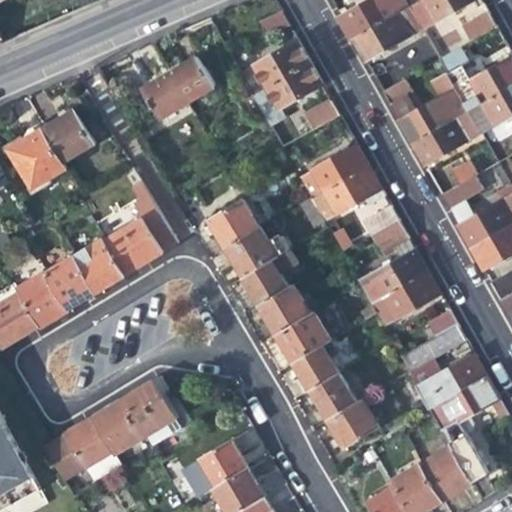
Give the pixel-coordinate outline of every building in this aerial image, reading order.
[(0,0),(0,43),(8,40),(0,26),(0,1),(1,0),(0,0)] [(392,0),(371,0),(341,17),(347,27),(354,39),(397,14),(399,13),(392,0)] [(392,0),(399,13),(410,7),(406,0),(392,0)] [(422,0),(410,7),(423,29),(474,0),(422,0)] [(399,13),(397,14),(410,36),(423,29),(410,7),(399,13)] [(269,37),(289,26),(281,11),(258,24),(266,36),(269,37)] [(471,42),(497,27),(489,13),(463,27),(471,42)] [(366,61),(410,36),(397,14),(354,39),(360,50),(366,61)] [(243,72),(255,94),(309,62),(303,52),(297,41),(243,72)] [(440,59),(447,73),(448,74),(469,62),(460,48),(440,59)] [(188,64),(173,72),(190,101),(217,85),(201,56),(188,64)] [(511,58),(457,90),(469,112),(483,105),(511,87),(511,58)] [(315,71),(309,62),(255,94),(267,115),(322,84),(315,71)] [(162,118),(190,101),(173,72),(162,79),(153,84),(145,89),(162,118)] [(406,132),(413,145),(469,112),(457,90),(451,80),(448,74),(447,73),(434,80),(444,98),(401,122),(406,132)] [(405,79),(383,91),(391,105),(413,92),(405,79)] [(495,126),(511,115),(511,87),(483,105),(495,126)] [(324,124),(340,116),(331,101),(315,110),(324,124)] [(64,116),(45,128),(64,162),(96,143),(75,109),(64,116)] [(481,133),(469,112),(413,145),(418,152),(425,165),(481,133)] [(67,168),(64,162),(45,128),(28,138),(10,150),(33,188),(67,168)] [(302,176),(313,197),(314,199),(369,168),(362,156),(356,146),(302,176)] [(452,173),(459,185),(474,177),(477,176),(469,163),(452,173)] [(326,220),(364,198),(381,189),(377,182),(369,168),(314,199),(326,220)] [(483,191),(474,177),(459,185),(442,195),(450,209),(483,191)] [(496,192),(502,202),(511,218),(511,188),(510,184),(496,192)] [(385,196),(381,189),(364,198),(369,207),(385,196)] [(315,226),(326,220),(314,199),(313,197),(303,203),(315,226)] [(219,233),(228,248),(260,229),(244,200),(211,219),(219,233)] [(511,218),(502,202),(460,227),(465,236),(472,248),(511,224),(511,218)] [(365,221),(373,234),(398,220),(390,206),(365,221)] [(144,218),(106,240),(127,275),(150,261),(165,252),(144,218)] [(409,240),(398,220),(373,234),(384,254),(409,240)] [(484,270),(511,253),(511,224),(472,248),(478,260),(484,270)] [(263,227),(260,229),(228,248),(235,261),(244,276),(273,260),(280,256),(291,250),(283,236),(272,243),(263,227)] [(345,227),(333,230),(339,250),(351,246),(345,227)] [(105,237),(75,255),(97,292),(113,283),(127,275),(106,240),(105,237)] [(415,250),(371,274),(384,297),(428,272),(419,258),(415,250)] [(75,255),(47,272),(69,309),(85,300),(97,292),(75,255)] [(290,288),(273,260),(244,276),(252,289),(261,304),(290,288)] [(511,271),(491,283),(501,300),(511,293),(511,271)] [(18,289),(20,292),(40,326),(57,316),(69,309),(47,272),(18,289)] [(433,281),(428,272),(384,297),(373,303),(378,313),(385,325),(440,294),(433,281)] [(360,281),(373,303),(384,297),(371,274),(360,281)] [(294,285),(290,288),(261,304),(268,316),(278,333),(310,314),(294,285)] [(0,349),(28,333),(40,326),(20,292),(0,303),(0,349)] [(511,293),(501,300),(509,315),(511,313),(511,293)] [(315,311),(310,314),(278,333),(286,346),(295,361),(330,341),(332,339),(315,311)] [(429,323),(436,336),(457,325),(450,311),(429,323)] [(466,340),(457,325),(436,336),(420,346),(403,356),(411,370),(466,340)] [(336,352),(330,341),(295,361),(304,377),(312,390),(340,373),(330,356),(336,352)] [(431,379),(443,401),(487,377),(480,366),(474,354),(431,379)] [(358,403),(340,373),(312,390),(317,399),(330,420),(358,403)] [(161,394),(168,389),(161,376),(153,380),(161,394)] [(493,389),(487,377),(443,401),(432,407),(434,412),(446,432),(453,446),(474,482),(490,472),(478,452),(467,434),(473,431),(475,427),(475,424),(470,415),(499,399),(493,389)] [(420,386),(432,407),(443,401),(431,379),(420,386)] [(161,394),(153,380),(141,388),(122,399),(144,436),(147,434),(175,418),(161,394)] [(115,452),(144,436),(122,399),(112,405),(92,416),(114,454),(115,452)] [(365,399),(358,403),(330,420),(337,432),(346,447),(381,427),(365,399)] [(0,414),(0,511),(41,488),(0,414)] [(120,460),(115,452),(114,454),(92,416),(68,430),(43,445),(63,480),(85,467),(90,477),(120,460)] [(181,427),(175,418),(147,434),(152,444),(181,427)] [(440,436),(448,450),(453,446),(446,432),(440,436)] [(201,457),(218,484),(247,466),(241,456),(230,440),(201,457)] [(448,450),(422,464),(443,500),(459,490),(474,482),(453,446),(448,450)] [(392,481),(395,486),(410,511),(422,511),(429,508),(443,500),(422,464),(422,463),(392,481)] [(227,511),(267,511),(273,509),(261,489),(248,469),(247,466),(218,484),(213,487),(227,511)] [(410,511),(395,486),(370,501),(376,511),(410,511)]
